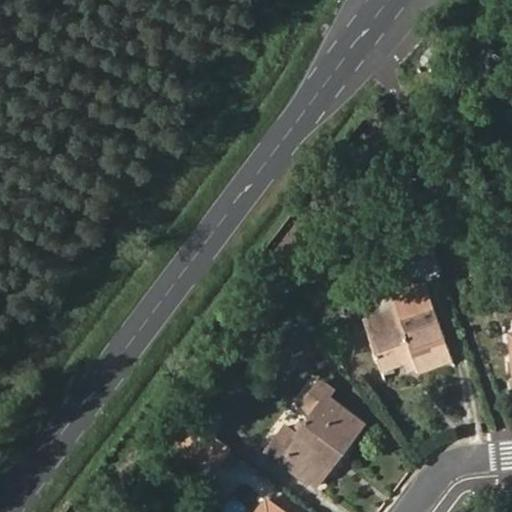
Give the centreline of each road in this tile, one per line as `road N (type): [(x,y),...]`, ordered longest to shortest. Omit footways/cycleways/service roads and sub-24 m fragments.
road 1 (primary): [(389,0),(1,511)]
road 2 (residential): [(413,511),(454,466),(511,455)]
